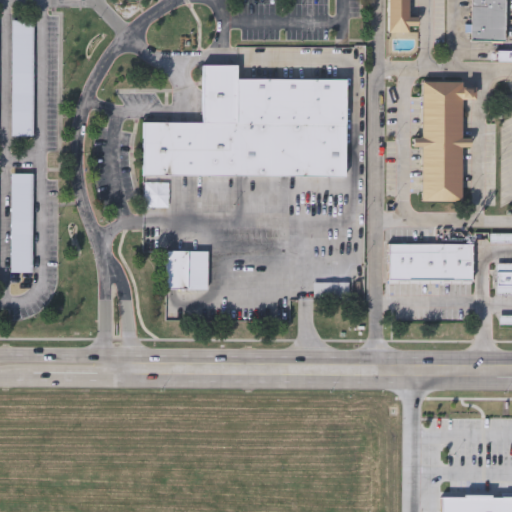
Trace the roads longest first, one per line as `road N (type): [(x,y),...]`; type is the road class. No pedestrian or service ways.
road 1 (secondary): [(118,366),(511,370)]
road 2 (secondary): [(118,366),(90,355),(0,354)]
